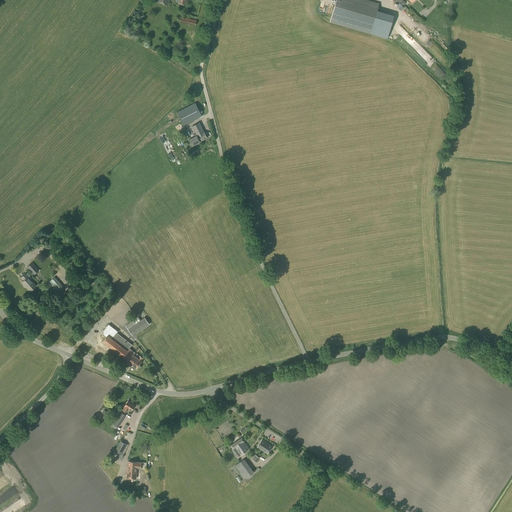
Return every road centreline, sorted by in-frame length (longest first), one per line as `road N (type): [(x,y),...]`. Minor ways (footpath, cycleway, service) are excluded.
road 1 (unclassified): [(307,362),(244,221),(200,70)]
road 2 (unclassified): [(307,362),(439,337),(463,341),(495,362)]
road 3 (residential): [(337,474),(207,390)]
road 4 (unclassified): [(68,355),(159,392),(207,390)]
